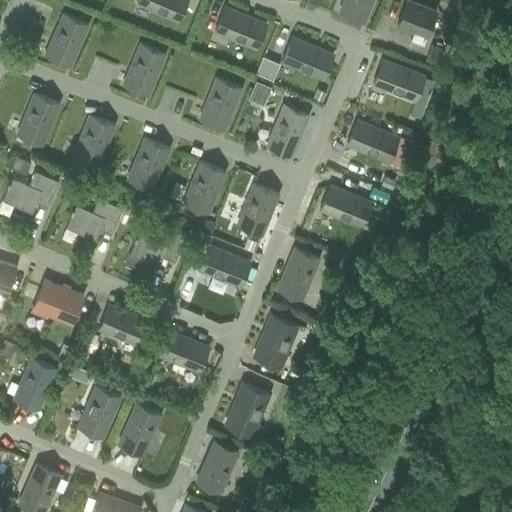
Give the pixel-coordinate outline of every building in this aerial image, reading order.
[(137,0),(136,2),(177,20),(185,0),(137,0)] [(343,0),(339,12),(363,21),(371,0),(343,0)] [(410,0),(406,0),(396,24),(413,31),(410,39),(422,44),(436,10),(410,0)] [(214,30),(256,47),(266,23),(224,7),(214,30)] [(68,65),(87,24),(63,13),(45,54),(68,65)] [(281,60),(322,78),(332,54),(291,37),(281,60)] [(164,53),(140,43),(122,84),(146,94),(164,53)] [(433,47),(427,61),(441,67),(447,53),(433,47)] [(263,56),(256,72),(273,79),(279,62),(263,56)] [(372,83),(414,99),(423,75),(382,59),(372,83)] [(414,99),(409,113),(419,117),(434,79),(423,75),(414,99)] [(240,86),(216,77),(199,119),(223,128),(240,86)] [(257,100),(263,102),(265,97),(270,87),(254,80),(248,96),(257,100)] [(316,88),(312,97),(321,101),(325,92),(316,88)] [(40,144),(58,103),(34,93),(17,134),(40,144)] [(284,104),(266,145),(290,155),(308,113),(284,104)] [(96,166),(113,124),(89,114),(72,156),(96,166)] [(346,143),(388,161),(397,137),(356,119),(346,143)] [(127,179),(151,189),(168,147),(144,137),(127,179)] [(15,155),(10,167),(25,173),(30,162),(15,155)] [(200,161),(183,203),(207,212),(224,170),(200,161)] [(2,199),(31,212),(35,202),(47,207),(58,181),(34,170),(28,184),(12,177),(2,199)] [(253,183),(237,224),(260,234),(277,192),(253,183)] [(370,201),(329,185),(319,208),(361,225),(366,213),(369,205),(370,201)] [(66,227),(94,239),(99,229),(110,234),(122,207),(98,197),(92,211),(75,204),(66,227)] [(133,204),(128,216),(145,223),(150,212),(133,204)] [(369,205),(366,213),(378,218),(381,210),(369,205)] [(139,231),(129,254),(158,266),(162,256),(174,261),(185,235),(161,224),(155,238),(139,231)] [(249,261),(207,245),(198,268),(240,285),(249,261)] [(301,298),(318,257),(294,247),(277,288),(301,298)] [(342,257),(336,271),(350,276),(356,263),(342,257)] [(0,292),(6,294),(15,266),(0,261),(0,292)] [(193,303),(198,279),(186,276),(181,300),(193,303)] [(43,279),(32,307),(71,323),(83,295),(43,279)] [(139,345),(149,321),(108,304),(98,328),(139,345)] [(279,366),(296,324),(271,313),(253,355),(279,366)] [(208,347),(166,329),(157,353),(198,370),(208,347)] [(85,330),(78,346),(93,353),(93,352),(99,336),(85,330)] [(4,340),(0,350),(0,354),(10,359),(15,345),(4,340)] [(59,347),(56,354),(67,358),(71,347),(64,344),(59,347)] [(54,367),(31,357),(13,398),(37,409),(54,367)] [(72,365),(67,375),(77,379),(81,369),(72,365)] [(141,376),(136,389),(145,393),(150,380),(141,376)] [(224,424),(250,435),(268,393),(242,382),(224,424)] [(118,395),(95,385),(78,426),(101,436),(118,395)] [(118,444),(142,454),(159,413),(136,403),(118,444)] [(219,491),(237,450),(213,440),(196,481),(219,491)] [(36,511),(42,511),(60,473),(36,463),(18,504),(36,511)] [(98,492),(90,511),(138,511),(140,507),(98,492)] [(243,497),(237,511),(238,511),(249,511),(254,501),(243,497)]
